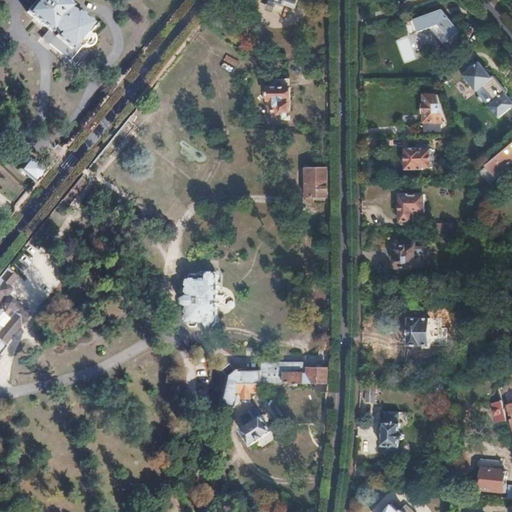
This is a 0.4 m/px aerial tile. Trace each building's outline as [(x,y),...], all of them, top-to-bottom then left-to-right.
[(87,32),(94,23),(79,10),(77,12),(72,8),(74,6),(66,0),(37,0),(28,11),(51,29),(44,38),(71,60),(82,48),(91,36),(87,32)] [(298,3),(287,0),(286,0),(285,6),(296,10),(298,3)] [(470,42),(443,10),(412,22),(417,33),(430,28),(444,45),(447,42),(456,53),(470,42)] [(95,44),(96,41),(96,38),(95,36),(93,34),(91,36),(82,48),(84,49),(87,50),(89,49),(92,49),(94,46),(95,44)] [(226,54),(224,60),(234,65),(237,59),(226,54)] [(508,93),(495,77),(494,79),(480,63),(476,67),(474,65),(470,68),(468,65),(461,70),(466,76),(465,76),(478,92),(484,87),(496,102),(490,107),(499,119),(511,108),(511,101),(506,94),(508,93)] [(290,88),(290,80),(273,80),(273,88),(271,88),(271,101),(273,101),(273,111),(291,111),(292,88),(290,88)] [(449,124),(434,82),(433,82),(427,82),(427,88),(425,88),(426,105),(424,105),(425,113),(426,113),(426,124),(449,124)] [(412,111),(423,111),(423,97),(412,97),(412,111)] [(439,138),(439,126),(426,126),(426,138),(439,138)] [(457,146),(454,138),(442,138),(441,146),(457,146)] [(511,145),(482,170),(480,172),(486,179),(494,172),(495,174),(503,167),(504,168),(511,162),(511,145)] [(432,169),(432,151),(424,151),(424,149),(406,150),(407,171),(423,171),(423,169),(432,169)] [(30,176),(39,164),(32,158),(22,170),(30,176)] [(482,170),(472,159),(465,164),(475,176),(480,172),(482,170)] [(36,181),(46,170),(39,164),(30,176),(36,181)] [(329,194),(329,170),(308,170),(308,201),(314,201),(315,194),(329,194)] [(426,213),(426,195),(403,195),(403,223),(414,223),(414,213),(426,213)] [(458,232),(458,224),(436,224),(436,232),(458,232)] [(427,259),(427,247),(416,248),(414,247),(410,247),(410,246),(399,246),(399,256),(398,256),(398,268),(409,267),(418,266),(424,266),(424,259),(427,259)] [(0,351),(5,346),(3,345),(28,314),(9,298),(0,308),(0,302),(6,295),(8,296),(11,292),(11,289),(10,288),(9,287),(17,278),(6,269),(0,276),(0,351)] [(215,313),(216,284),(214,283),(215,275),(211,270),(198,270),(195,272),(186,272),(186,283),(183,284),(183,291),(180,295),(180,302),(183,305),(182,320),(184,320),(186,324),(192,324),(194,322),(200,322),(203,324),(209,325),(211,321),(213,320),(214,313),(215,313)] [(511,304),(511,296),(509,289),(497,293),(503,308),(511,304)] [(431,347),(431,319),(410,319),(410,346),(431,347)] [(327,384),(328,369),(324,369),(324,367),(323,366),(322,365),(321,365),(319,365),(317,365),(316,367),(315,368),(310,368),(310,373),(303,373),(304,362),(262,360),(262,368),(238,368),(236,367),(230,361),(219,369),(224,376),(218,406),(230,409),(235,388),(236,380),(258,381),(317,383),(327,384)] [(440,378),(439,366),(431,366),(432,383),(440,382),(449,382),(449,380),(446,380),(446,378),(440,378)] [(257,390),(258,381),(236,380),(235,388),(241,389),(241,395),(250,395),(251,389),(257,390)] [(327,394),(327,384),(317,383),(317,394),(327,394)] [(375,403),(376,390),(367,389),(367,402),(375,403)] [(508,421),(505,409),(503,403),(493,405),(498,423),(508,421)] [(274,433),(264,418),(262,419),(258,413),(250,418),(254,424),(241,432),(251,448),(274,433)] [(404,440),(405,436),(403,435),(401,434),(402,424),(383,423),(382,445),(384,445),(383,453),(397,454),(398,447),(400,448),(401,441),(403,441),(404,440)] [(505,484),(506,471),(484,469),(481,489),(507,492),(508,485),(505,484)]
